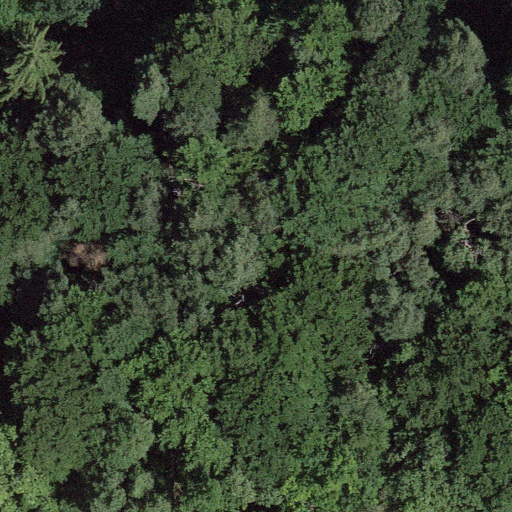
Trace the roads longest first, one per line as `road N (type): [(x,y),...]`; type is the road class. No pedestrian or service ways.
road 1 (track): [(511,16),(350,25),(0,87)]
road 2 (track): [(0,501),(511,505)]
